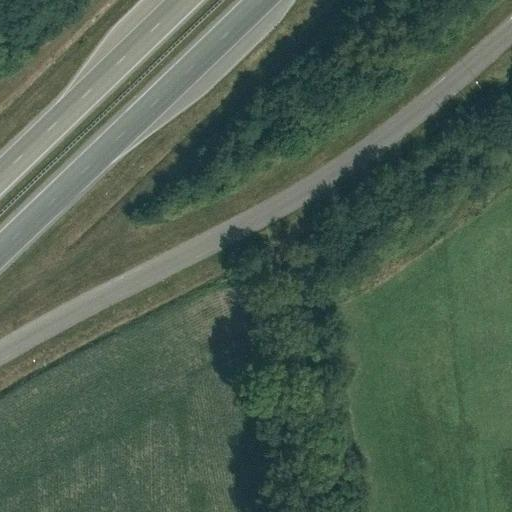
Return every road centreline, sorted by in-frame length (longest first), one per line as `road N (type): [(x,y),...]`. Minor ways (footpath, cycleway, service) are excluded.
road 1 (trunk): [(0,352),(324,181),(391,137),(511,27)]
road 2 (trunk): [(0,248),(259,0)]
road 3 (trunk): [(185,0),(0,177)]
road 4 (unclassified): [(311,511),(265,271)]
